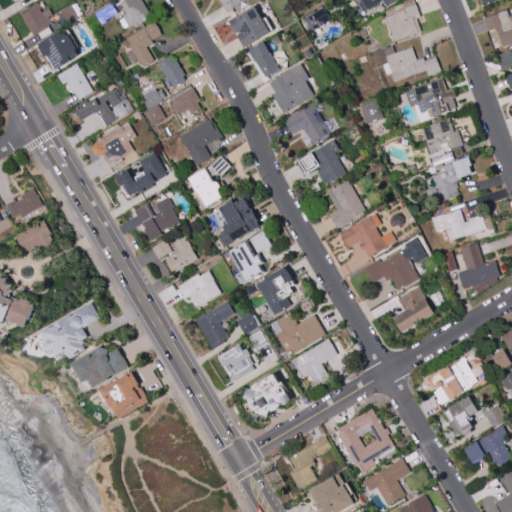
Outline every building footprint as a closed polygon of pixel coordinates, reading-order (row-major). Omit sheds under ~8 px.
[(20,12),(35,4),(34,1),(35,0),(73,0),(75,2),(49,17),(52,23),(49,25),(50,26),(34,36),(20,12)] [(122,3),(127,0),(142,0),(152,16),(141,23),(140,21),(130,27),(130,26),(125,29),(120,20),(125,17),(124,16),(128,14),(122,3)] [(243,0),(241,1),(242,3),(228,12),(220,0),(243,0)] [(397,0),(387,6),(384,1),(368,10),(362,0),(397,0)] [(72,5),(77,3),(83,13),(78,16),(72,5)] [(96,13),(113,3),(118,13),(101,23),(96,13)] [(416,3),(421,17),(417,18),(421,31),(395,42),(389,27),(389,28),(385,17),(395,13),(394,13),(404,9),(404,8),(416,3)] [(61,11),(71,5),(78,17),(68,23),(61,11)] [(257,5),(265,19),(272,31),(273,32),(247,48),(240,35),(243,33),(242,31),(238,33),(231,21),(257,5)] [(324,7),(332,19),(312,31),(305,19),(324,7)] [(488,30),(484,18),(497,13),(497,12),(507,9),(510,16),(511,15),(511,43),(503,47),(503,45),(493,49),(487,31),(488,30)] [(128,38),(155,22),(162,34),(152,40),(154,43),(147,47),(155,60),(144,66),(141,60),(133,65),(126,53),(134,49),(128,38)] [(38,34),(49,27),(52,32),(41,38),(38,34)] [(39,44),(64,30),(67,35),(69,34),(77,49),(76,50),(79,55),(71,59),(72,61),(57,70),(56,69),(52,71),(38,46),(40,45),(39,44)] [(280,69),(267,77),(257,61),(256,62),(250,50),(261,43),(261,44),(266,41),(272,52),(271,53),(280,69)] [(436,56),(441,71),(428,76),(426,70),(394,82),(391,73),(387,75),(383,64),(381,65),(376,52),(393,46),(395,53),(412,47),(417,60),(424,57),(425,61),(436,56)] [(511,67),(503,70),(498,54),(511,50),(511,53),(511,86),(508,75),(511,73),(511,67)] [(159,63),(170,56),(174,62),(178,60),(186,74),(184,76),(186,80),(174,87),(171,81),(170,82),(159,63)] [(99,63),(107,59),(112,69),(104,73),(99,63)] [(58,75),(77,63),(94,91),(80,100),(76,93),(73,94),(66,82),(63,84),(58,75)] [(302,63),(311,78),(307,80),(316,95),(285,113),(274,94),(277,93),(271,82),(302,63)] [(453,89),(456,97),(453,98),(457,107),(451,110),(451,111),(432,119),(432,118),(422,122),(415,104),(414,105),(410,97),(409,98),(407,93),(409,92),(409,91),(413,89),(413,88),(430,82),(429,81),(432,80),(433,81),(442,77),(448,91),(453,89)] [(153,83),(158,91),(162,89),(166,97),(162,99),(163,100),(148,109),(145,103),(147,102),(142,92),(144,91),(142,89),(153,83)] [(96,111),(81,120),(74,108),(88,100),(89,103),(96,99),(113,88),(114,90),(123,85),(127,92),(124,94),(134,110),(107,126),(100,115),(99,116),(96,111)] [(174,100),(194,87),(202,100),(198,102),(202,109),(193,115),(189,108),(178,115),(172,106),(176,104),(174,100)] [(362,105),(378,99),(385,118),(369,124),(362,105)] [(315,145),(305,128),(294,135),(285,120),(314,103),(333,134),(315,145)] [(146,111),(158,104),(166,117),(154,124),(146,111)] [(224,137),(221,139),(220,137),(205,146),(212,157),(197,166),(189,152),(190,152),(181,136),(212,118),(214,122),(215,122),(224,137)] [(450,118),(455,132),(459,130),(464,144),(451,148),(452,150),(449,151),(448,147),(430,153),(422,128),(450,118)] [(120,125),(121,126),(128,122),(137,136),(128,141),(134,151),(122,158),(123,160),(109,169),(101,155),(96,156),(92,149),(95,143),(93,141),(120,125)] [(341,150),(337,153),(348,173),(345,174),(346,176),(331,184),(329,182),(326,184),(319,171),(322,170),(321,167),(317,170),(311,174),(313,177),(309,179),(308,176),(306,177),(297,161),(328,144),(335,139),(341,150)] [(431,159),(453,151),(455,158),(434,166),(431,159)] [(154,152),(167,174),(166,174),(167,175),(153,184),(154,186),(140,194),(139,192),(131,197),(131,196),(125,185),(122,187),(120,184),(119,184),(117,181),(118,179),(116,177),(119,176),(118,175),(128,169),(129,171),(130,171),(134,178),(145,172),(140,163),(141,162),(140,161),(154,152)] [(474,174),(461,179),(462,181),(457,182),(459,187),(458,188),(460,195),(432,206),(426,190),(430,189),(426,179),(447,171),(445,166),(471,156),(474,165),(472,166),(474,174)] [(232,166),(222,176),(219,173),(212,177),(215,183),(216,182),(218,182),(219,183),(220,183),(222,187),(220,188),(221,190),(220,191),(224,198),(209,207),(208,208),(208,207),(200,194),(199,194),(190,179),(207,169),(213,166),(223,157),(232,166)] [(340,229),(331,214),(339,209),(329,193),(350,180),(368,211),(353,220),(353,221),(340,229)] [(13,218),(6,205),(15,200),(16,202),(22,199),(20,196),(33,189),(43,205),(22,218),(20,214),(13,218)] [(152,241),(145,230),(146,229),(144,225),(143,225),(134,212),(147,204),(154,215),(159,212),(155,205),(168,197),(174,207),(172,208),(179,221),(174,224),(174,228),(152,241)] [(262,227),(227,248),(227,247),(226,247),(224,243),(225,243),(223,239),(225,237),(223,233),(227,231),(225,227),(217,213),(223,209),(222,208),(234,201),(236,204),(246,198),(247,201),(248,200),(252,206),(251,207),(261,222),(260,223),(262,227)] [(408,206),(414,217),(409,220),(403,209),(408,206)] [(483,215),(488,229),(451,241),(447,228),(437,232),(433,218),(444,214),(445,215),(462,209),(466,223),(471,221),(470,219),(483,215)] [(371,258),(367,250),(365,251),(361,244),(363,243),(362,241),(350,248),(342,233),(354,226),(372,216),(372,217),(378,213),(384,224),(378,227),(383,237),(393,231),(398,241),(389,246),(389,247),(371,258)] [(485,219),(491,217),(494,228),(489,230),(485,219)] [(43,221),(52,236),(51,237),(54,242),(40,251),(37,245),(25,252),(16,237),(43,221)] [(265,230),(274,245),(259,253),(251,239),(265,230)] [(186,236),(191,245),(190,246),(198,259),(183,268),(184,269),(181,271),(181,270),(176,272),(175,271),(173,273),(166,261),(168,259),(167,258),(175,254),(174,253),(179,250),(175,243),(186,236)] [(400,291),(393,279),(389,281),(386,277),(374,284),(365,268),(380,259),(382,262),(403,251),(409,248),(407,244),(418,238),(429,257),(418,264),(414,257),(411,259),(421,278),(400,291)] [(173,251),(159,260),(152,248),(166,240),(173,251)] [(247,240),(257,256),(261,254),(265,260),(261,263),(265,270),(249,279),(232,250),(247,240)] [(479,243),(485,263),(497,260),(501,277),(498,278),(499,281),(479,294),(478,290),(475,291),(473,286),(465,288),(460,273),(468,270),(461,249),(479,243)] [(453,252),(459,270),(446,274),(441,255),(453,252)] [(287,268),(290,273),(291,272),(296,282),(295,282),(297,286),(294,287),(294,288),(293,289),(296,294),(289,298),(293,305),(276,315),(258,285),(274,275),(274,276),(287,268)] [(222,294),(200,307),(199,306),(196,308),(189,297),(186,298),(179,286),(199,274),(201,276),(210,271),(215,280),(214,280),(222,294)] [(0,273),(15,291),(8,297),(7,296),(4,298),(12,300),(13,298),(21,300),(21,298),(33,303),(32,305),(36,306),(30,322),(29,322),(26,329),(20,326),(19,325),(19,324),(8,320),(7,324),(6,324),(4,323),(1,323),(0,322),(0,273)] [(421,287),(437,314),(405,334),(396,319),(407,312),(400,300),(421,287)] [(195,319),(229,300),(236,313),(221,322),(231,339),(213,350),(195,319)] [(86,350),(71,359),(66,352),(58,357),(56,354),(55,351),(54,351),(49,350),(47,346),(49,342),(44,334),(43,333),(92,303),(101,318),(84,328),(89,337),(83,340),(85,343),(83,345),(86,350)] [(238,321),(252,312),(261,327),(247,335),(238,321)] [(292,312),(299,325),(316,315),(327,335),(294,355),(292,351),(288,354),(277,336),(278,335),(272,324),(292,312)] [(511,353),(500,334),(510,328),(511,329),(511,328),(511,353)] [(262,330),(268,342),(256,349),(249,338),(262,330)] [(329,339),(338,354),(322,364),(330,377),(324,381),(323,379),(315,383),(310,375),(303,379),(292,361),(329,339)] [(129,366),(117,344),(109,349),(98,346),(98,348),(71,363),(83,383),(88,380),(92,388),(129,366)] [(255,368),(234,381),(220,357),(240,345),(244,351),(248,348),(252,355),(250,357),(253,363),(252,364),(255,368)] [(504,347),(511,361),(500,368),(493,355),(494,355),(493,354),(504,347)] [(449,364),(450,366),(461,360),(461,358),(463,356),(466,356),(467,358),(467,361),(478,380),(474,383),(471,387),(465,391),(464,389),(447,399),(439,386),(438,387),(435,386),(432,384),(431,382),(431,379),(431,375),(449,364)] [(476,376),(472,368),(481,364),(484,371),(476,376)] [(511,390),(510,387),(507,389),(500,378),(511,370),(511,390)] [(131,371),(139,384),(137,385),(139,388),(141,387),(146,396),(145,397),(148,402),(118,420),(100,390),(131,371)] [(275,374),(280,384),(283,382),(288,391),(287,392),(288,395),(289,394),(293,401),(285,405),(284,403),(282,404),(280,408),(276,411),(272,412),(269,412),(268,416),(257,413),(257,412),(254,410),(252,408),(250,404),(249,400),(245,399),(247,389),(275,374)] [(470,393),(479,409),(471,414),(472,414),(473,415),(473,416),(473,417),(473,418),(472,418),(471,419),(470,418),(469,417),(473,425),(472,426),(472,430),(466,433),(462,431),(457,435),(450,423),(450,421),(445,411),(450,408),(449,406),(470,393)] [(485,412),(499,404),(507,417),(493,426),(485,412)] [(372,408),(385,429),(387,427),(390,432),(388,434),(394,445),(372,458),(376,464),(364,472),(358,462),(356,464),(338,433),(340,432),(338,428),(372,408)] [(477,439),(478,440),(503,425),(510,436),(503,440),(511,456),(511,458),(496,468),(487,452),(483,454),(484,456),(473,462),(464,447),(477,439)] [(325,435),(332,447),(313,459),(316,463),(310,466),(316,477),(305,483),(307,485),(300,489),(289,471),(295,468),(289,457),(325,435)] [(364,480),(372,475),(398,460),(397,460),(402,457),(411,471),(401,477),(410,491),(388,505),(377,487),(370,490),(364,480)] [(511,510),(508,511),(502,511),(496,501),(510,493),(501,478),(511,471),(511,510)] [(311,488),(334,475),(339,472),(345,483),(344,483),(354,500),(355,502),(336,511),(316,511),(319,509),(318,507),(319,507),(317,504),(314,505),(307,493),(309,492),(308,490),(312,489),(311,488)] [(425,493),(436,511),(401,511),(399,508),(425,493)]
